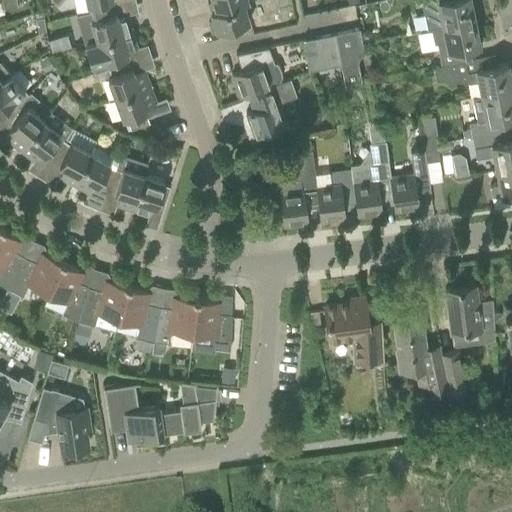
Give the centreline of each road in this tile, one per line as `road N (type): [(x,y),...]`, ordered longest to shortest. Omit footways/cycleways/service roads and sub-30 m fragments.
road 1 (residential): [(270,268),(260,427),(244,446),(0,478)]
road 2 (residential): [(270,268),(511,231)]
road 3 (residential): [(0,182),(137,252),(205,261)]
road 4 (residential): [(205,261),(212,178),(172,58)]
road 5 (unclassified): [(172,58),(357,15)]
